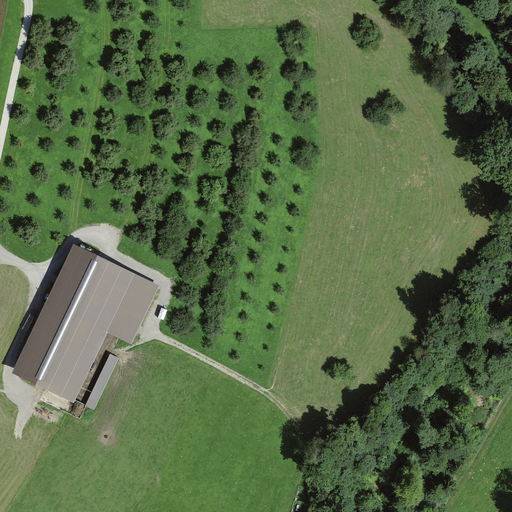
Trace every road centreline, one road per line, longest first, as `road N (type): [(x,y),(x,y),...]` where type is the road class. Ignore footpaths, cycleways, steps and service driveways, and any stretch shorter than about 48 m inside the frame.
road 1 (track): [(0,255),(47,268),(91,233),(167,283),(149,323),(273,397)]
road 2 (track): [(0,146),(28,0)]
road 3 (track): [(442,511),(511,394)]
